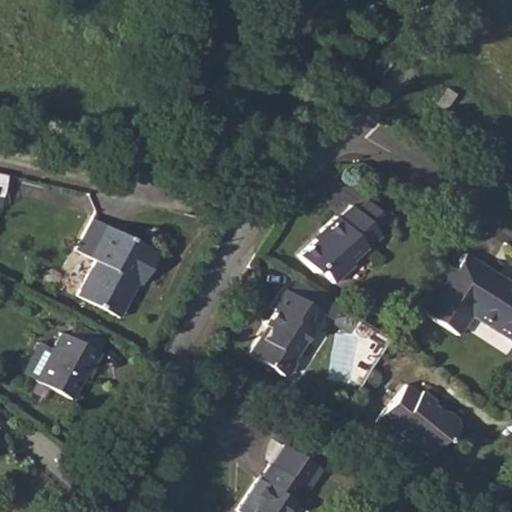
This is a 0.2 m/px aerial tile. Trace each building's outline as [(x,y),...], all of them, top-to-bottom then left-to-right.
[(455,92),(446,85),(436,100),(444,106),(455,92)] [(353,208),(349,204),(336,216),(334,215),(319,229),(321,232),(297,255),(313,271),(317,267),(332,282),(352,263),(349,260),(363,247),(364,248),(378,234),(374,230),(353,208)] [(71,289),(108,309),(126,276),(131,279),(135,280),(152,247),(88,213),(70,245),(88,256),(71,289)] [(495,272),(462,252),(452,268),(439,259),(411,303),(425,312),(424,313),(457,334),(469,314),(472,310),(509,333),(507,338),(511,340),(511,284),(510,287),(493,276),(495,272)] [(320,312),(280,287),(268,306),(272,308),(263,323),(264,325),(267,326),(260,337),(257,336),(247,353),(281,375),(286,373),(293,364),(292,358),(320,312)] [(57,331),(33,377),(66,395),(83,361),(88,365),(95,350),(92,348),(99,335),(70,320),(63,333),(57,331)] [(417,394),(405,383),(371,424),(385,436),(392,427),(428,456),(438,455),(446,445),(446,439),(456,425),(456,419),(446,410),(440,411),(431,404),(434,401),(420,390),(417,394)] [(302,485),(269,462),(258,478),(257,477),(235,509),(239,511),(240,511),(286,511),(294,502),(291,500),(302,485)] [(485,497),(475,511),(496,511),(500,507),(485,497)]
